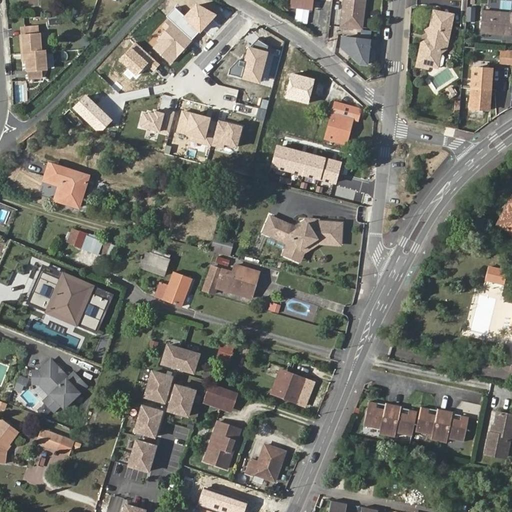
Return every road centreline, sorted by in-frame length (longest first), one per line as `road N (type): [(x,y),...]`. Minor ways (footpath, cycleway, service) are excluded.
road 1 (tertiary): [(292,511),(394,275)]
road 2 (residential): [(0,144),(151,0)]
road 3 (residential): [(390,120),(313,47),(251,6)]
road 4 (residential): [(390,120),(376,241),(394,275)]
road 5 (tertiary): [(394,275),(439,196),(479,154)]
road 6 (residential): [(399,0),(390,120)]
